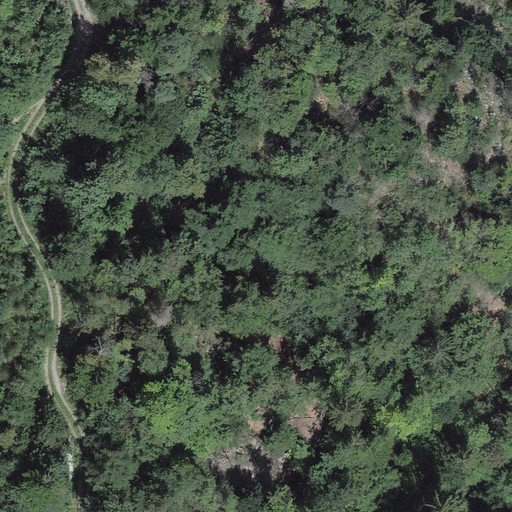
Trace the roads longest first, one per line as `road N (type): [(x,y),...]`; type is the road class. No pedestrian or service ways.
road 1 (track): [(87,511),(87,449),(49,387),(59,299),(13,191),(17,150),(41,107)]
road 2 (track): [(41,107),(80,44),(82,0)]
